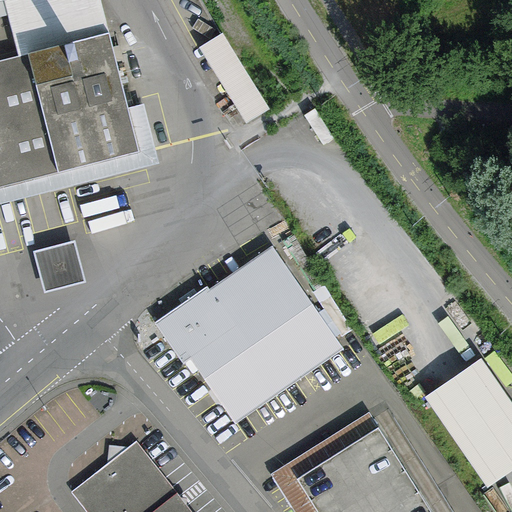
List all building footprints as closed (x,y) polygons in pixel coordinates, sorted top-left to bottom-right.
[(106,31),(0,57),(0,182),(136,148),(106,31)] [(224,38),(201,52),(247,128),(271,113),(224,38)] [(83,277),(72,236),(31,246),(42,288),(83,277)] [(274,243),(156,320),(183,360),(192,354),(235,418),(343,348),(274,243)] [(511,403),(482,360),(426,398),(487,487),(511,469),(511,403)] [(456,511),(396,415),(298,475),(320,511),(456,511)] [(192,511),(138,441),(73,490),(90,511),(192,511)]
